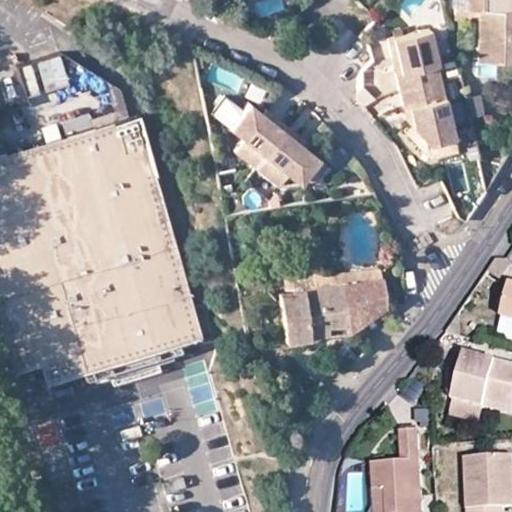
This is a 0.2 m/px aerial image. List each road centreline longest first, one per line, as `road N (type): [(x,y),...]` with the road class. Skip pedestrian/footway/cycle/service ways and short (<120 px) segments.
road 1 (residential): [(420,238),(355,124),(319,88),(136,0)]
road 2 (residential): [(317,511),(321,477),(350,421),(438,315),(511,201)]
